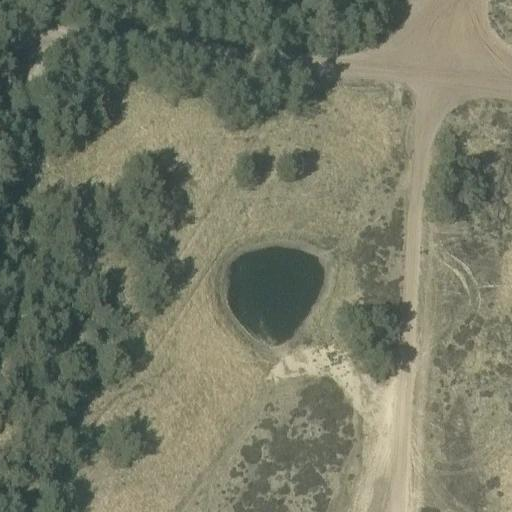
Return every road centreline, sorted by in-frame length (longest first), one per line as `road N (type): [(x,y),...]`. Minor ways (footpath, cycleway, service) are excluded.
road 1 (track): [(0,22),(511,91)]
road 2 (track): [(430,80),(404,511)]
